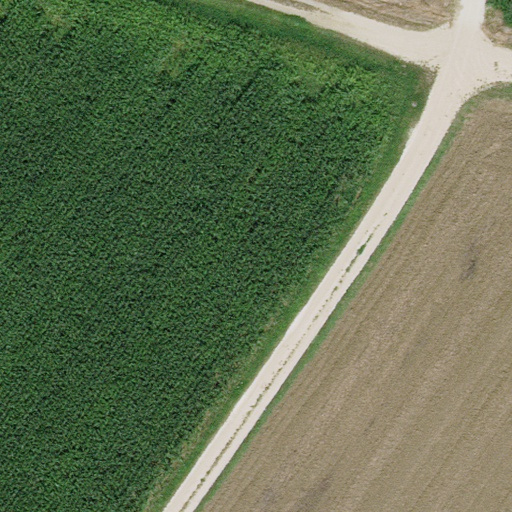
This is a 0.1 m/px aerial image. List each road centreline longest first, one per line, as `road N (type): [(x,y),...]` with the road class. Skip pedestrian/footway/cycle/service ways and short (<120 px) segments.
road 1 (track): [(174,511),(388,193),(455,60)]
road 2 (track): [(455,60),(255,0)]
